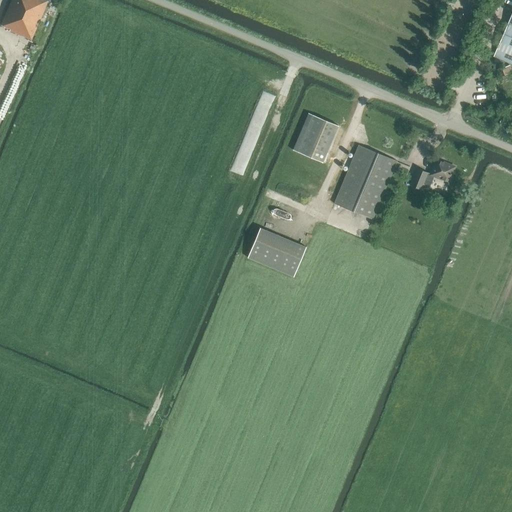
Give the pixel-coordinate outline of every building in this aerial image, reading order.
[(45,0),(11,0),(1,25),(10,29),(10,30),(31,39),(48,1),(45,0)] [(511,11),(494,56),(511,64),(511,11)] [(309,113),(293,149),(324,162),(339,126),(309,113)] [(397,161),(359,145),(334,203),(373,219),(397,161)] [(455,166),(437,159),(431,174),(418,169),(411,185),(421,189),(422,185),(429,188),(434,177),(441,180),(442,179),(448,182),(455,166)] [(262,229),(248,259),(294,277),(306,247),(262,229)]
